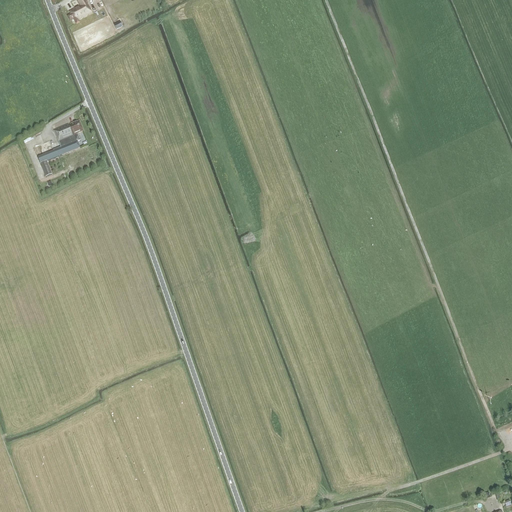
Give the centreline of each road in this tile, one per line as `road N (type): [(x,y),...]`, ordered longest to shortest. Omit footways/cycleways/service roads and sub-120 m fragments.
road 1 (tertiary): [(242,511),(149,246),(47,0)]
road 2 (track): [(322,511),(372,499),(432,511),(496,505)]
